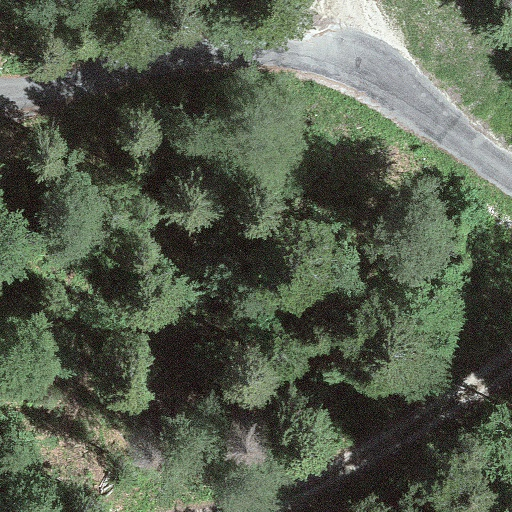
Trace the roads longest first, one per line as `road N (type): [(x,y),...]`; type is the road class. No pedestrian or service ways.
road 1 (track): [(511,183),(374,89),(304,58),(253,48),(141,61),(0,100)]
road 2 (track): [(511,356),(373,452),(238,511)]
